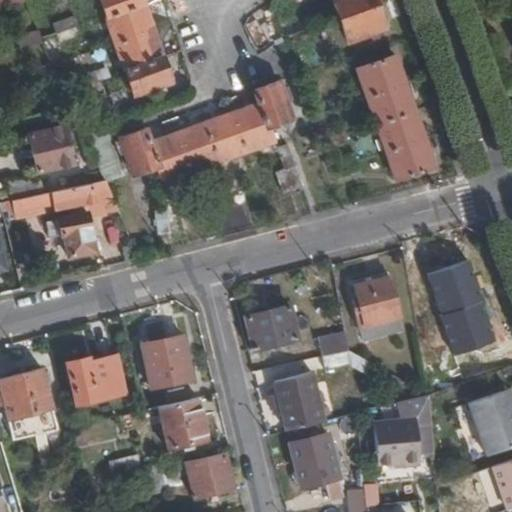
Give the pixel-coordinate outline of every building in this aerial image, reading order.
[(28,0),(15,0),(28,28),(39,24),(28,0)] [(144,0),(102,0),(108,15),(145,2),(144,0)] [(376,0),(336,0),(341,15),(377,3),(376,0)] [(145,2),(108,15),(117,41),(154,28),(145,2)] [(349,39),(385,26),(377,3),(341,15),(349,39)] [(84,11),(63,18),(67,29),(88,22),(84,11)] [(305,18),(287,24),(290,33),(308,27),(305,18)] [(71,37),(91,30),(88,22),(67,29),(71,37)] [(28,28),(33,39),(45,37),(39,24),(28,28)] [(294,43),(311,37),(308,27),(290,33),(294,43)] [(154,28),(117,41),(126,67),(163,55),(154,28)] [(396,53),(359,65),(369,93),(406,81),(396,53)] [(135,93),(172,80),(163,55),(126,67),(135,93)] [(97,67),(82,72),(85,81),(100,76),(97,67)] [(89,90),(103,85),(100,76),(85,81),(89,90)] [(258,85),(263,101),(272,125),(295,117),(281,77),(258,85)] [(406,81),(369,93),(379,121),(415,108),(406,81)] [(331,95),(313,102),(317,111),(335,105),(331,95)] [(263,101),(236,111),(250,149),(277,139),(272,125),(263,101)] [(321,122),(339,115),(335,105),(317,111),(321,122)] [(415,108),(379,121),(388,149),(425,136),(415,108)] [(236,111),(208,120),(221,158),(250,149),(236,111)] [(208,120),(180,130),(192,168),(221,158),(208,120)] [(75,163),(67,123),(32,131),(40,170),(75,163)] [(104,126),(87,133),(103,168),(119,161),(104,126)] [(123,135),(136,173),(161,165),(152,140),(147,127),(123,135)] [(180,130),(152,140),(161,165),(165,178),(192,168),(180,130)] [(397,176),(434,163),(425,136),(388,149),(397,176)] [(351,152),(334,158),(337,167),(354,161),(351,152)] [(340,177),(357,171),(354,161),(337,167),(340,177)] [(298,162),(289,165),(298,186),(307,182),(298,162)] [(280,169),(289,190),(298,186),(289,165),(280,169)] [(85,171),(61,177),(64,187),(72,185),(72,182),(87,179),(85,171)] [(40,173),(8,181),(11,198),(44,191),(40,173)] [(11,198),(2,200),(7,217),(55,207),(58,217),(44,220),(48,238),(62,235),(68,232),(73,254),(97,248),(90,216),(121,209),(107,178),(72,185),(64,187),(44,191),(11,198)] [(241,187),(232,190),(238,210),(248,207),(241,187)] [(222,194),(230,214),(238,210),(232,190),(222,194)] [(174,206),(165,210),(172,230),(181,226),(174,206)] [(155,213),(161,233),(172,230),(165,210),(155,213)] [(414,264),(418,281),(469,269),(460,236),(424,245),(428,261),(414,264)] [(351,296),(363,339),(370,337),(366,323),(401,314),(392,273),(355,283),(358,294),(351,296)] [(452,355),(493,342),(479,300),(438,314),(452,355)] [(301,337),(293,304),(249,314),(259,347),(301,337)] [(401,314),(366,323),(370,337),(405,328),(401,314)] [(347,325),(319,332),(323,353),(348,347),(351,346),(347,325)] [(187,332),(144,341),(153,386),(196,376),(187,332)] [(327,369),(352,363),(348,347),(323,353),(327,369)] [(502,350),(477,359),(482,375),(508,367),(502,350)] [(91,354),(69,359),(79,401),(127,391),(118,353),(92,359),(91,354)] [(44,363),(3,374),(13,415),(54,404),(44,363)] [(279,380),(282,389),(291,428),(338,416),(329,378),(319,381),(316,372),(283,379),(279,380)] [(511,399),(508,388),(455,406),(472,455),(511,441),(511,399)] [(172,445),(209,436),(201,394),(162,403),(172,445)] [(397,460),(397,465),(422,463),(418,415),(375,419),(379,461),(397,460)] [(331,431),(293,439),(304,485),(328,479),(332,498),(346,495),(331,431)] [(139,450),(110,456),(113,471),(136,466),(142,465),(139,450)] [(228,452),(189,462),(195,496),(235,486),(228,452)] [(511,511),(511,457),(479,469),(494,511),(511,511)] [(138,475),(162,470),(160,461),(142,465),(136,466),(138,475)] [(8,511),(0,477),(0,511),(8,511)] [(351,490),(353,511),(368,511),(368,505),(367,488),(351,490)] [(372,505),(368,505),(368,511),(381,511),(381,505),(379,505),(379,502),(372,502),(372,505)]
